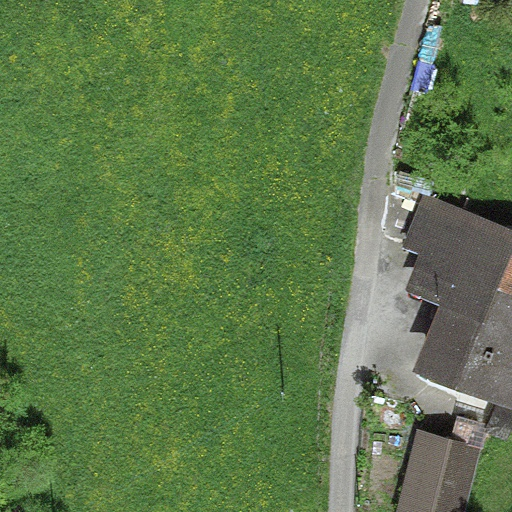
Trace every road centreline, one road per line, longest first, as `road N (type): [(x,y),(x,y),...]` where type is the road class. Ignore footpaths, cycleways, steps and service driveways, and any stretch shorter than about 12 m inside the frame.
road 1 (track): [(417,0),(372,184),(360,270),(346,511)]
road 2 (track): [(71,511),(64,465),(0,331)]
